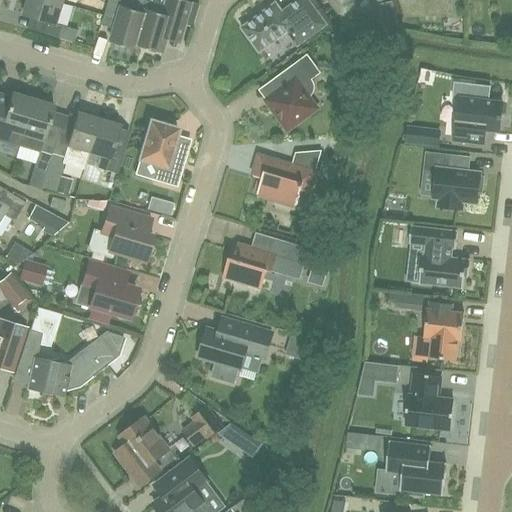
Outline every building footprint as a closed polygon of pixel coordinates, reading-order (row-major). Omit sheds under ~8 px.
[(63,4),(50,0),(27,0),(23,15),(46,22),(42,33),(74,43),(78,31),(57,25),(63,4)] [(109,0),(106,10),(119,14),(111,42),(114,43),(116,46),(123,48),(126,47),(136,50),(150,2),(142,0),(109,0)] [(179,43),(184,29),(185,25),(192,28),(199,5),(182,0),(167,0),(166,7),(150,2),(136,50),(138,46),(147,49),(148,52),(155,54),(158,52),(162,53),(166,39),(179,43)] [(326,25),(325,23),(324,23),(308,1),(308,0),(307,0),(297,0),(281,12),(276,5),(277,5),(275,3),(273,4),(273,5),(243,27),(241,28),(242,30),(243,30),(258,50),(257,51),(259,53),(261,51),(287,32),(297,46),(315,33),(314,33),(324,26),(326,25)] [(329,0),(337,10),(338,11),(339,12),(340,13),(341,14),(343,14),(344,14),(346,14),(347,14),(349,13),(351,11),(352,10),(352,8),(353,7),(353,6),(353,4),(352,3),(352,1),(350,0),(329,0)] [(275,91),(264,99),(287,130),(318,107),(311,97),(313,93),(314,88),(313,84),(311,80),(321,73),(307,54),(269,82),(275,91)] [(499,132),(502,103),(488,101),(489,87),(476,86),(474,99),(458,98),(453,141),(483,144),(485,131),(499,132)] [(0,139),(18,145),(32,99),(11,93),(9,97),(0,94),(0,139)] [(32,99),(18,145),(39,152),(36,161),(48,165),(51,154),(58,131),(47,127),(53,105),(32,99)] [(87,153),(98,119),(76,112),(70,134),(58,131),(51,154),(63,158),(61,164),(82,170),(87,153)] [(117,174),(124,149),(129,132),(118,129),(119,125),(98,119),(87,153),(100,156),(96,168),(117,174)] [(174,141),(177,129),(150,121),(146,134),(138,139),(142,147),(139,159),(151,163),(156,172),(153,181),(176,187),(187,151),(177,148),(174,141)] [(407,127),(406,142),(437,146),(439,131),(407,127)] [(307,157),(318,161),(321,151),(308,152),(307,157)] [(463,202),(476,203),(478,192),(482,193),(483,177),(480,177),(480,173),(449,170),(450,155),(425,152),(423,169),(436,171),(433,198),(438,199),(437,207),(462,210),(463,202)] [(300,191),(308,193),(314,173),(259,156),(252,177),(261,179),(256,195),(296,206),(300,191)] [(61,175),(46,170),(41,188),(55,193),(61,175)] [(0,221),(4,215),(15,221),(25,202),(3,190),(0,194),(0,221)] [(48,207),(62,211),(65,201),(51,197),(48,207)] [(82,226),(89,201),(75,201),(68,222),(82,226)] [(29,216),(57,230),(69,221),(35,204),(29,216)] [(152,235),(146,233),(150,219),(109,207),(100,235),(112,238),(108,251),(144,262),(152,235)] [(422,255),(419,282),(418,284),(466,289),(469,260),(451,258),(452,248),(455,249),(457,232),(410,226),(409,243),(411,244),(425,245),(424,255),(422,255)] [(302,247),(275,238),(270,253),(252,247),(238,243),(233,259),(228,258),(222,277),(261,289),(266,270),(299,280),(305,261),(299,260),(302,247)] [(316,252),(310,271),(326,276),(331,257),(316,252)] [(48,267),(25,261),(20,280),(42,286),(48,267)] [(127,317),(135,290),(122,286),(126,273),(89,262),(77,302),(92,307),(89,317),(106,322),(109,312),(127,317)] [(30,301),(27,296),(9,274),(0,280),(0,290),(16,312),(30,301)] [(390,295),(388,294),(387,301),(389,302),(395,303),(395,307),(421,310),(423,297),(390,294),(390,295)] [(427,309),(423,337),(430,338),(428,357),(455,360),(458,341),(460,341),(463,313),(452,312),(452,305),(429,302),(428,309),(427,309)] [(271,333),(238,323),(223,319),(219,333),(207,329),(199,357),(215,362),(211,377),(233,383),(238,368),(240,369),(240,368),(245,352),(263,358),(264,358),(271,333)] [(0,368),(11,372),(16,355),(25,328),(0,320),(0,368)] [(29,330),(23,349),(35,353),(37,353),(40,354),(43,334),(29,330)] [(39,396),(48,394),(64,398),(66,389),(78,386),(91,375),(92,377),(106,366),(105,364),(117,355),(123,338),(105,332),(67,361),(61,363),(56,362),(57,358),(48,360),(33,357),(32,357),(30,368),(26,389),(39,392),(39,396)] [(321,348),(290,339),(286,355),(316,364),(321,348)] [(395,382),(397,366),(365,362),(361,378),(395,382)] [(453,401),(437,399),(440,377),(414,374),(412,396),(408,395),(405,424),(450,429),(453,401)] [(207,437),(220,427),(206,408),(193,418),(195,420),(181,430),(193,445),(206,435),(207,437)] [(153,461),(168,450),(144,418),(120,436),(126,445),(115,453),(140,486),(160,471),(153,461)] [(236,446),(237,444),(244,435),(245,433),(230,423),(217,433),(236,446)] [(380,435),(367,434),(365,448),(379,450),(380,435)] [(402,495),(424,498),(424,493),(442,495),(446,464),(429,462),(431,447),(389,442),(385,471),(401,473),(399,490),(403,490),(402,495)] [(189,459),(169,475),(154,485),(163,497),(153,504),(159,511),(208,511),(201,503),(202,502),(193,491),(206,481),(189,459)]
